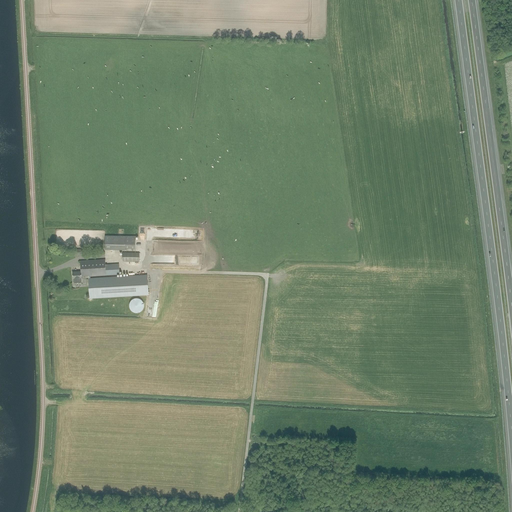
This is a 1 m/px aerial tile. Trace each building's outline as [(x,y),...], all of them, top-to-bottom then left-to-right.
[(136,236),(105,235),(105,250),(125,250),(125,249),(135,249),(136,236)] [(140,253),(123,253),(123,262),(139,262),(140,253)] [(73,279),(74,279),(74,283),(82,282),(82,277),(94,276),(120,275),(119,264),(105,265),(105,260),(80,262),(81,272),(73,272),(73,279)] [(90,298),(126,296),(149,295),(148,276),(89,280),(90,298)] [(129,305),(129,307),(130,309),(131,310),(132,312),(134,312),(135,313),(137,313),(139,313),(141,312),(142,311),(143,309),(144,308),(144,306),(144,304),(143,302),(142,301),(141,300),(139,299),(138,298),(136,298),(134,299),(133,299),(131,301),(130,302),(129,304),(129,305)]
